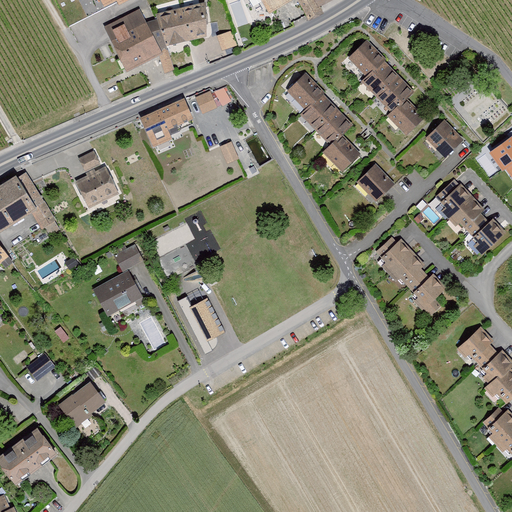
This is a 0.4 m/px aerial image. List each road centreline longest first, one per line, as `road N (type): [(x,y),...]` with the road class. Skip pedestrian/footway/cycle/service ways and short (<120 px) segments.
road 1 (residential): [(68,511),(171,396),(356,283)]
road 2 (residential): [(356,283),(492,511)]
road 3 (secondary): [(0,167),(229,67)]
road 4 (residential): [(249,105),(343,261)]
road 5 (residential): [(343,261),(465,148)]
road 6 (secondary): [(229,67),(360,0)]
road 7 (residential): [(396,0),(484,51),(511,81)]
